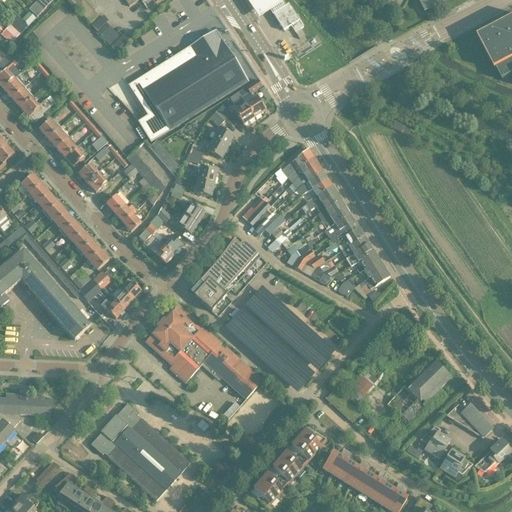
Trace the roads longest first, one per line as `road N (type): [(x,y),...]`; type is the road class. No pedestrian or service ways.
road 1 (residential): [(319,104),(397,52),(501,0)]
road 2 (tertiary): [(416,291),(312,130)]
road 3 (residential): [(165,290),(36,154)]
road 4 (residential): [(375,321),(272,261),(221,219)]
road 5 (residential): [(25,366),(101,368),(165,290)]
road 6 (tertiary): [(511,411),(416,291)]
road 7 (residential): [(420,490),(322,406)]
road 8 (residential): [(237,503),(322,406)]
road 9 (residential): [(221,219),(244,157),(287,123)]
